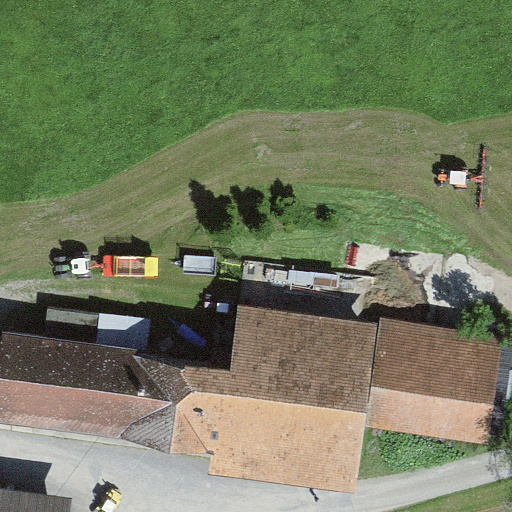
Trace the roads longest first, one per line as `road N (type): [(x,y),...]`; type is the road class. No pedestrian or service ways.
road 1 (unclassified): [(204,511),(511,458)]
road 2 (track): [(141,511),(123,464),(0,449)]
